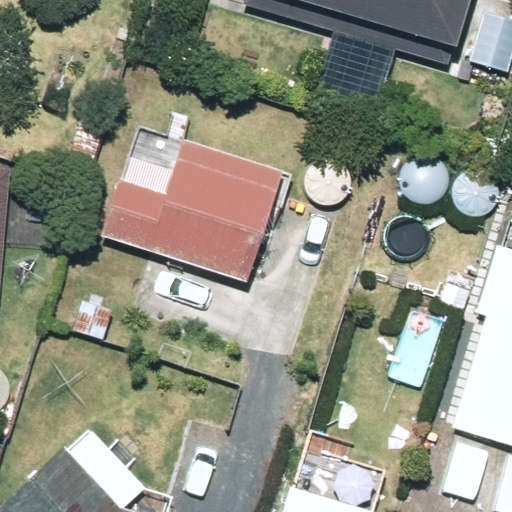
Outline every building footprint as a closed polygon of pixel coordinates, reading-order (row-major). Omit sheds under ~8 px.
[(255,0),(252,10),(454,70),(475,0),(255,0)] [(286,179),(140,126),(97,244),(244,297),(286,179)] [(473,195),(506,209),(511,193),(511,179),(484,167),(473,195)] [(511,456),(511,268),(507,267),(488,329),(463,321),(468,303),(444,295),(439,313),(458,319),(423,428),(511,456)] [(103,351),(113,318),(102,314),(105,305),(74,295),(61,338),(103,351)] [(320,412),(311,448),(340,456),(350,420),(320,412)] [(400,427),(392,456),(418,463),(426,434),(400,427)] [(106,511),(55,456),(0,506),(0,511),(106,511)] [(315,511),(316,508),(292,501),(288,511),(315,511)]
